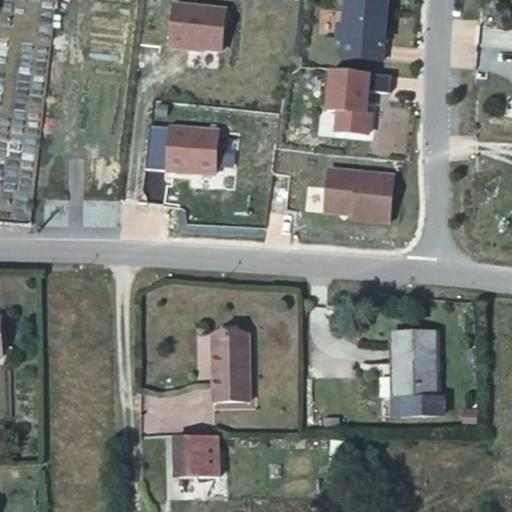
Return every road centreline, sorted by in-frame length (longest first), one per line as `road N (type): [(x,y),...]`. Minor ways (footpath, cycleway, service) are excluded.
road 1 (unclassified): [(438,275),(56,248)]
road 2 (residential): [(438,275),(440,0)]
road 3 (unknown): [(139,253),(141,457)]
